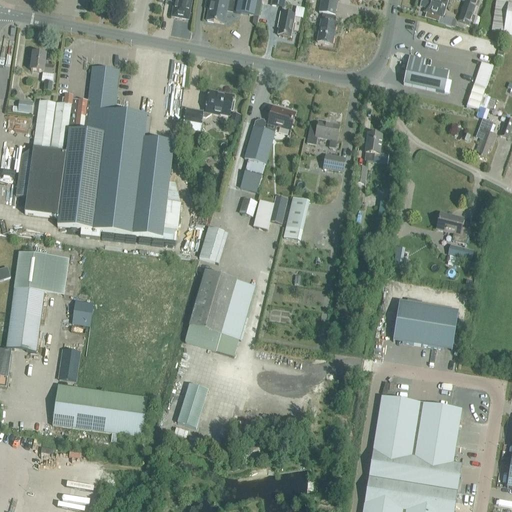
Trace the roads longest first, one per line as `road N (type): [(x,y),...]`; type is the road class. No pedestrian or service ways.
road 1 (tertiary): [(0,13),(340,79),(370,75)]
road 2 (unclassified): [(479,511),(498,388),(377,365)]
road 3 (unclassified): [(370,75),(417,143),(511,192)]
